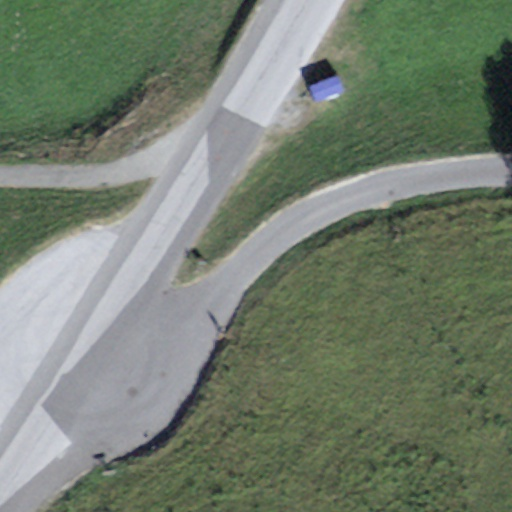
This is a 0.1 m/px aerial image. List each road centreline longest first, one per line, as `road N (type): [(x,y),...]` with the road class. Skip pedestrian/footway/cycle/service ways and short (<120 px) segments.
road 1 (tertiary): [(302,0),(75,398)]
road 2 (residential): [(75,398),(1,511)]
